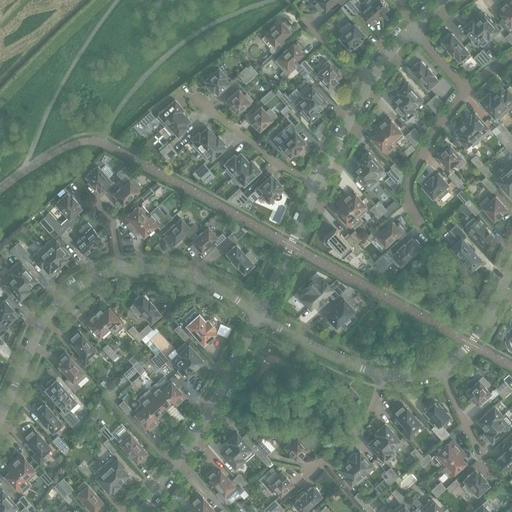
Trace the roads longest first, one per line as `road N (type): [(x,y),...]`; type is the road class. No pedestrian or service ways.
road 1 (residential): [(136,511),(190,443),(257,315)]
road 2 (residential): [(0,416),(52,308),(118,269)]
road 3 (residential): [(118,269),(189,274),(257,315)]
road 4 (residential): [(315,183),(192,98)]
road 5 (residential): [(417,220),(409,179),(466,91)]
road 6 (residential): [(257,315),(315,183)]
road 7 (residential): [(378,373),(257,315)]
road 8 (residential): [(511,264),(475,337),(439,370)]
